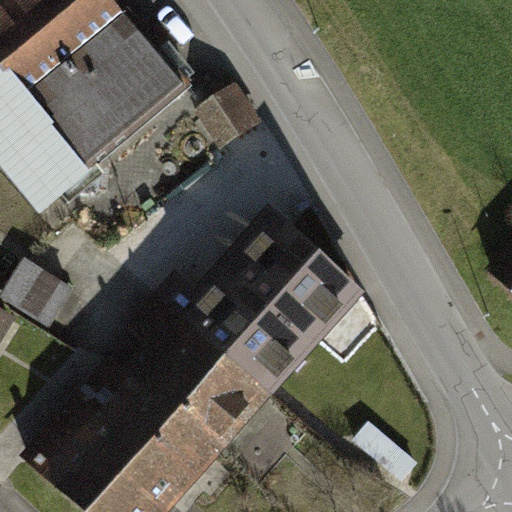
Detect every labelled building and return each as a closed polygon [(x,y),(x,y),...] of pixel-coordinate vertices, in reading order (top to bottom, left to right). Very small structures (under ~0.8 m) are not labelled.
[(0,0),(0,170),(43,222),(92,180),(88,174),(184,91),(169,72),(109,0),(0,0)] [(239,85),(195,112),(219,150),(263,123),(239,85)] [(90,387),(24,462),(79,511),(183,511),(375,298),(275,209),(223,268),(199,295),(176,275),(147,306),(129,328),(149,346),(127,371),(114,360),(90,387)] [(511,249),(490,272),(511,292),(511,249)] [(31,259),(3,300),(49,331),(76,290),(31,259)] [(0,311),(0,347),(16,321),(0,311)]
